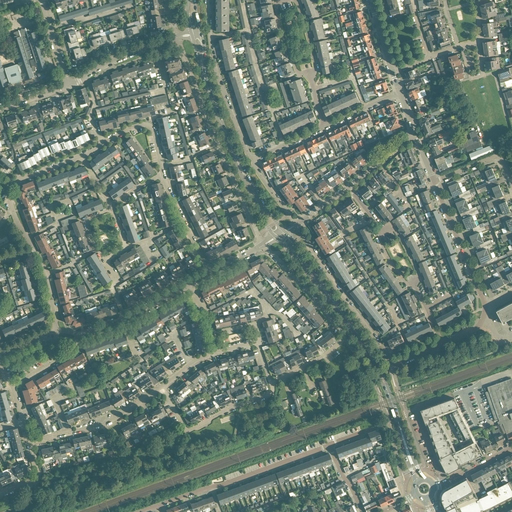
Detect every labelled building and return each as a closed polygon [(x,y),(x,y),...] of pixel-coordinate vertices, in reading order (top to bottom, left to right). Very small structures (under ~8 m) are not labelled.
[(54,0),(57,9),(60,8),(61,11),(64,10),(63,8),(60,0),(54,0)] [(66,0),(60,0),(63,8),(65,8),(65,7),(68,5),(66,0)] [(217,27),(217,31),(228,31),(227,0),(216,0),(217,1),(218,1),(218,4),(217,4),(217,9),(218,9),(218,12),(217,12),(217,16),(218,16),(219,19),(217,19),(217,24),(219,24),(219,27),(217,27)] [(401,7),(400,2),(398,3),(386,6),(387,8),(389,8),(390,10),(399,8),(401,7)] [(480,6),(481,12),(492,9),(491,6),(494,5),(493,2),(480,6)] [(147,11),(148,14),(154,13),(153,10),(158,9),(158,7),(159,7),(158,3),(148,5),(149,10),(147,11)] [(268,3),(261,5),(263,12),(273,10),(272,4),(268,5),(268,3)] [(314,3),(306,7),(307,10),(306,11),(306,13),(317,10),(314,3)] [(351,5),(345,7),(347,12),(350,11),(356,9),(361,8),(360,3),(351,5)] [(412,4),(406,6),(407,6),(409,14),(414,12),(412,7),(412,4)] [(401,15),(399,8),(390,10),(391,13),(388,14),(389,16),(393,15),(393,17),(394,18),(401,16),(401,15)] [(440,9),(418,14),(420,18),(427,15),(430,14),(432,19),(441,16),(443,15),(441,10),(440,11),(440,9)] [(492,9),(481,12),(483,18),(496,15),(496,12),(493,12),(492,9)] [(262,20),(265,19),(271,18),(271,16),(274,16),(273,10),(263,12),(261,13),(262,18),(262,20)] [(317,10),(306,13),(307,16),(309,15),(310,19),(319,16),(317,10)] [(362,11),(349,15),(350,20),(355,18),(363,16),(362,11)] [(154,13),(148,14),(148,18),(150,17),(151,23),(161,21),(160,18),(159,16),(154,16),(154,13)] [(345,24),(346,27),(365,21),(363,16),(355,18),(356,21),(345,24)] [(271,18),(265,19),(266,26),(276,24),(275,19),(272,19),(271,18)] [(320,19),(311,21),(312,25),(310,25),(311,28),(322,25),(320,19)] [(445,20),(434,24),(435,29),(444,26),(443,23),(446,22),(445,20)] [(152,28),(150,28),(150,32),(156,31),(156,28),(161,27),(161,25),(161,21),(151,23),(152,28)] [(134,22),(130,23),(134,35),(137,34),(138,36),(143,35),(142,30),(140,24),(135,26),(134,22)] [(483,27),(484,31),(493,29),(493,26),(496,26),(496,22),(483,24),(483,27)] [(128,28),(123,30),(126,40),(131,38),(131,36),(134,35),(130,23),(126,24),(128,28)] [(276,24),(266,26),(268,34),(275,32),(274,31),(278,30),(276,24)] [(322,25),(311,28),(312,30),(313,30),(314,34),(323,31),(322,25)] [(366,26),(358,28),(358,31),(355,32),(351,33),(352,36),(356,35),(363,33),(367,31),(366,26)] [(0,87),(8,85),(6,80),(8,80),(10,85),(22,81),(21,76),(23,75),(24,80),(32,77),(34,77),(33,72),(39,70),(40,70),(46,68),(41,53),(43,52),(36,31),(32,32),(31,28),(31,27),(30,27),(29,27),(26,28),(25,28),(25,29),(19,31),(18,30),(18,31),(14,32),(14,33),(13,33),(13,34),(14,36),(11,37),(10,37),(9,37),(9,38),(10,39),(11,39),(18,60),(19,65),(13,67),(12,65),(9,66),(10,68),(3,70),(0,60),(0,87)] [(67,35),(68,38),(80,34),(79,31),(75,32),(74,27),(63,30),(65,35),(67,35)] [(116,27),(113,28),(117,41),(120,40),(120,42),(126,40),(123,30),(118,31),(116,27)] [(110,34),(106,35),(109,45),(114,44),(114,42),(117,41),(113,28),(109,30),(110,34)] [(449,30),(437,34),(439,39),(448,35),(447,33),(449,32),(449,30)] [(323,31),(314,34),(315,37),(314,38),(314,41),(325,38),(323,31)] [(99,33),(96,34),(100,46),(103,45),(103,47),(109,45),(106,35),(101,37),(99,33)] [(80,34),(68,38),(69,41),(67,42),(69,47),(79,44),(78,41),(82,40),(81,38),(82,38),(80,34)] [(88,41),(90,46),(91,51),(97,49),(96,47),(100,46),(96,34),(90,36),(91,40),(88,41)] [(275,35),(271,37),(268,37),(271,45),(281,41),(279,35),(276,36),(275,35)] [(356,46),(357,49),(371,44),(370,39),(362,42),(362,44),(356,46)] [(452,39),(440,43),(442,48),(451,45),(450,42),(452,42),(452,39)] [(326,40),(315,42),(316,45),(317,45),(318,49),(327,47),(326,40)] [(281,41),(271,45),(274,51),(281,49),(280,47),(283,46),(281,41)] [(483,43),(484,50),(492,49),(497,48),(497,45),(496,41),(483,43)] [(79,44),(69,47),(70,53),(72,52),(73,55),(86,51),(85,48),(81,49),(79,44)] [(317,53),(318,55),(329,53),(327,47),(318,49),(319,53),(317,53)] [(492,49),(484,50),(485,57),(498,55),(498,54),(501,54),(500,48),(497,48),(492,49)] [(281,49),(274,51),(277,58),(287,54),(285,49),(281,50),(281,49)] [(360,56),(361,59),(375,54),(373,49),(365,52),(365,54),(360,56)] [(86,51),(73,55),(74,58),(72,59),(74,65),(84,61),(83,56),(87,55),(86,51)] [(330,59),(329,53),(318,55),(318,58),(320,58),(321,61),(330,59)] [(277,58),(274,59),(277,66),(279,65),(286,62),(285,61),(289,60),(287,54),(277,58)] [(448,57),(449,60),(455,80),(464,77),(463,72),(464,72),(463,67),(464,67),(463,63),(462,64),(460,59),(459,59),(457,54),(448,57)] [(499,64),(498,57),(490,58),(490,61),(486,62),(487,70),(500,68),(499,64)] [(353,64),(354,67),(368,63),(369,65),(377,63),(376,58),(359,63),(359,62),(353,64)] [(179,59),(164,62),(166,71),(168,71),(168,72),(166,73),(167,75),(169,75),(171,81),(168,82),(169,85),(172,84),(175,83),(177,82),(186,78),(183,69),(181,70),(180,68),(181,68),(179,59)] [(320,66),(321,68),(331,66),(330,59),(321,61),(322,65),(320,66)] [(148,62),(147,63),(150,72),(152,78),(156,76),(155,72),(152,63),(150,64),(149,63),(148,64),(148,62)] [(286,62),(279,65),(282,72),(292,68),(290,63),(287,64),(286,62)] [(144,66),(142,67),(145,76),(146,78),(150,76),(151,78),(152,78),(150,72),(147,63),(144,64),(145,65),(143,65),(144,66)] [(364,72),(379,67),(377,63),(369,65),(370,68),(365,69),(365,71),(364,72)] [(133,67),(131,68),(134,77),(135,80),(140,78),(138,73),(136,66),(135,64),(133,65),(134,66),(132,66),(133,67)] [(137,66),(136,66),(138,73),(140,78),(142,77),(145,76),(145,78),(146,78),(145,76),(142,67),(139,68),(139,66),(138,67),(137,66)] [(331,66),(321,68),(321,71),(323,70),(324,74),(333,72),(331,66)] [(126,67),(125,68),(128,77),(130,76),(131,78),(134,77),(135,80),(134,77),(131,68),(129,69),(128,68),(127,68),(126,67)] [(292,68),(282,72),(285,79),(293,76),(292,74),(294,74),(292,68)] [(228,76),(228,78),(240,74),(238,69),(229,72),(230,75),(228,76)] [(511,76),(509,69),(498,73),(500,79),(511,76)] [(415,70),(405,73),(403,74),(406,80),(420,74),(419,71),(416,73),(415,70)] [(110,75),(112,80),(113,84),(114,84),(115,85),(119,84),(118,80),(115,71),(113,72),(113,73),(112,73),(112,74),(110,75)] [(116,71),(115,71),(118,80),(119,84),(122,83),(121,81),(124,81),(123,79),(121,71),(118,72),(118,71),(117,72),(116,71)] [(373,77),(369,78),(365,80),(366,83),(382,77),(380,72),(372,75),(373,77)] [(414,81),(410,82),(405,84),(407,88),(408,88),(408,90),(413,88),(425,83),(423,77),(419,79),(419,81),(414,83),(414,81)] [(99,79),(96,80),(99,89),(100,91),(105,89),(102,80),(100,81),(99,79)] [(231,86),(231,88),(243,84),(241,79),(232,82),(233,85),(231,86)] [(291,80),(285,82),(286,84),(289,83),(296,104),(308,100),(307,96),(305,97),(303,91),(305,90),(303,86),(302,86),(301,84),(302,83),(301,79),(291,82),(291,80)] [(511,86),(511,79),(500,83),(503,90),(511,86)] [(387,86),(385,80),(375,83),(376,86),(372,87),(373,91),(374,90),(387,86)] [(181,90),(189,87),(187,81),(179,84),(181,90)] [(374,90),(373,91),(367,93),(363,95),(366,102),(370,100),(368,95),(375,94),(378,93),(379,96),(383,95),(382,94),(389,92),(387,86),(374,90)] [(177,97),(178,100),(184,98),(183,96),(191,92),(189,87),(181,90),(177,91),(179,97),(177,97)] [(82,105),(90,102),(85,88),(77,90),(82,105)] [(247,88),(244,89),(235,92),(236,95),(234,95),(235,100),(237,99),(238,102),(247,99),(246,94),(249,93),(247,88)] [(418,88),(413,90),(408,92),(412,100),(419,98),(422,97),(427,95),(424,89),(420,91),(418,88)] [(511,90),(508,92),(503,94),(505,100),(511,97),(511,90)] [(355,92),(350,95),(354,103),(357,102),(358,104),(361,103),(359,100),(355,92)] [(67,99),(64,100),(67,108),(72,107),(73,108),(76,107),(72,95),(66,96),(67,99)] [(350,95),(346,97),(351,108),(353,107),(352,104),(354,103),(350,95)] [(346,97),(341,99),(345,107),(348,106),(349,109),(351,108),(346,97)] [(412,102),(414,107),(421,105),(420,102),(424,100),(424,102),(428,101),(427,98),(424,99),(424,97),(412,102)] [(185,107),(188,106),(195,103),(193,98),(185,101),(184,98),(178,100),(179,103),(182,102),(184,108),(185,107)] [(151,104),(147,104),(147,107),(149,115),(151,115),(151,116),(155,115),(155,111),(157,110),(156,104),(154,105),(153,99),(150,100),(151,104)] [(237,107),(249,104),(247,99),(238,102),(239,104),(237,105),(237,107)] [(341,99),(337,101),(342,112),(344,111),(343,109),(345,107),(341,99)] [(57,104),(58,109),(59,111),(62,110),(63,111),(64,112),(65,113),(67,113),(68,112),(67,108),(64,100),(59,101),(59,103),(57,104)] [(337,101),(332,103),(336,112),(338,111),(340,113),(342,112),(337,101)] [(387,107),(381,109),(382,112),(395,108),(393,101),(386,104),(387,107)] [(52,102),(46,104),(49,114),(55,112),(56,116),(59,115),(56,107),(54,108),(52,102)] [(185,107),(184,107),(186,113),(189,112),(190,112),(193,111),(198,109),(195,103),(188,106),(185,107)] [(332,103),(327,105),(332,116),(334,115),(333,113),(336,112),(332,103)] [(40,106),(42,111),(42,112),(39,112),(42,120),(45,119),(44,116),(49,114),(46,104),(40,106)] [(421,105),(414,107),(416,112),(427,108),(425,104),(421,106),(421,105)] [(140,105),(134,107),(137,118),(139,118),(139,119),(143,118),(141,109),(140,105)] [(327,105),(322,108),(326,116),(329,115),(330,117),(332,116),(327,105)] [(435,109),(429,111),(431,116),(441,112),(447,110),(446,105),(435,109)] [(130,108),(128,108),(129,112),(131,121),(135,120),(135,119),(137,118),(134,107),(130,108)] [(34,108),(20,112),(23,120),(21,120),(22,124),(24,124),(37,119),(34,108)] [(395,108),(382,112),(383,116),(386,115),(389,114),(390,116),(388,117),(388,120),(396,117),(395,114),(398,114),(395,108)] [(250,109),(241,111),(242,114),(240,115),(241,118),(244,117),(244,116),(252,114),(250,109)] [(312,111),(308,113),(313,123),(315,123),(314,120),(316,119),(312,111)] [(131,121),(129,112),(122,113),(124,121),(127,120),(127,122),(131,121)] [(308,113),(303,115),(307,123),(309,122),(311,124),(313,123),(308,113)] [(367,113),(363,115),(368,126),(369,126),(373,124),(367,113)] [(6,120),(3,121),(6,129),(12,127),(12,125),(18,123),(15,114),(10,116),(5,118),(6,120)] [(177,114),(174,115),(175,119),(170,120),(171,122),(177,121),(179,120),(177,114)] [(111,119),(113,128),(117,127),(117,126),(119,125),(119,124),(118,124),(117,117),(116,115),(114,115),(114,118),(111,119)] [(189,118),(191,124),(202,120),(201,118),(199,119),(197,116),(198,116),(198,115),(189,118)] [(303,115),(298,117),(303,128),(305,127),(304,125),(307,123),(303,115)] [(363,115),(358,117),(363,129),(366,128),(366,127),(368,126),(363,115)] [(242,123),(243,125),(254,121),(252,116),(243,119),(244,122),(242,123)] [(157,119),(157,120),(157,121),(158,121),(159,125),(167,123),(166,117),(157,119)] [(298,117),(294,119),(298,128),(300,126),(301,129),(303,128),(298,117)] [(358,117),(353,119),(357,127),(358,130),(361,129),(363,135),(366,134),(365,133),(358,117)] [(430,124),(439,120),(443,119),(442,117),(438,118),(438,117),(432,120),(431,118),(429,117),(427,118),(427,120),(420,123),(421,126),(422,126),(422,127),(430,124)] [(383,122),(379,124),(381,127),(385,126),(387,131),(388,135),(388,136),(393,133),(391,130),(400,126),(397,118),(392,120),(387,122),(388,122),(384,124),(383,122)] [(111,119),(105,120),(107,128),(109,128),(109,129),(113,128),(111,119)] [(294,119),(289,121),(294,132),(296,131),(295,129),(298,128),(294,119)] [(353,119),(348,121),(353,133),(355,135),(357,134),(356,131),(358,130),(357,127),(353,119)] [(105,120),(99,122),(101,131),(105,130),(104,129),(107,128),(105,120)] [(185,132),(186,137),(188,136),(191,135),(193,134),(195,133),(202,130),(201,127),(202,127),(202,126),(200,123),(202,122),(202,120),(191,124),(194,129),(191,130),(189,131),(190,133),(188,135),(187,132),(185,132)] [(254,121),(243,125),(243,127),(246,126),(247,129),(256,125),(254,121)] [(289,121),(284,123),(288,132),(291,131),(292,133),(294,132),(289,121)] [(42,122),(36,124),(38,132),(38,133),(39,132),(44,131),(42,122)] [(160,128),(159,128),(159,131),(169,129),(167,123),(159,125),(160,128)] [(284,123),(280,125),(283,133),(283,134),(284,136),(287,135),(286,133),(288,132),(284,123)] [(430,124),(422,127),(424,132),(426,136),(447,127),(445,123),(440,125),(439,124),(432,127),(430,124)] [(245,132),(246,134),(257,130),(256,125),(247,129),(248,131),(245,132)] [(349,137),(352,135),(347,125),(342,127),(347,137),(348,140),(350,139),(349,137)] [(342,127),(337,129),(344,144),(345,147),(348,146),(344,138),(347,137),(342,127)] [(337,129),(333,131),(336,139),(338,143),(341,142),(342,145),(344,144),(337,129)] [(195,133),(193,134),(194,137),(193,137),(195,143),(199,141),(208,137),(208,135),(206,136),(204,133),(204,132),(203,133),(202,130),(195,133)] [(257,130),(246,134),(247,137),(249,136),(250,138),(259,135),(257,130)] [(459,149),(480,142),(476,130),(469,133),(471,138),(467,140),(457,144),(457,146),(447,150),(449,153),(459,149)] [(333,131),(328,134),(334,148),(337,147),(334,140),(336,139),(333,131)] [(84,142),(81,135),(80,132),(74,135),(75,138),(79,145),(79,144),(84,142)] [(87,133),(81,135),(84,142),(90,139),(87,133)] [(162,141),(161,141),(162,143),(171,141),(170,135),(162,137),(162,141)] [(249,142),(250,144),(261,140),(259,135),(250,138),(251,141),(249,142)] [(325,135),(320,137),(325,148),(328,147),(328,149),(331,148),(325,135)] [(124,142),(127,146),(128,147),(134,143),(131,138),(130,137),(127,139),(128,140),(124,142)] [(199,141),(195,143),(196,143),(197,145),(200,144),(201,147),(199,148),(200,151),(209,147),(208,144),(209,143),(207,140),(209,139),(208,137),(199,141)] [(325,148),(320,137),(315,139),(321,152),(324,151),(323,149),(325,148)] [(73,148),(70,140),(69,138),(63,140),(64,142),(64,143),(67,148),(67,149),(73,147),(73,148)] [(75,138),(70,140),(73,148),(79,145),(75,138)] [(428,141),(431,148),(439,145),(442,144),(444,143),(444,142),(448,141),(447,139),(444,141),(443,138),(436,141),(435,138),(432,139),(428,141)] [(56,139),(52,141),(56,151),(61,149),(58,144),(56,139)] [(315,139),(311,141),(314,149),(316,152),(318,151),(319,153),(321,152),(315,139)] [(261,140),(250,144),(251,146),(253,145),(254,148),(263,145),(261,140)] [(47,143),(49,146),(52,153),(56,151),(52,141),(47,143)] [(311,141),(306,144),(311,155),(316,152),(314,149),(311,141)] [(356,143),(354,144),(354,141),(349,143),(350,145),(353,150),(358,148),(356,143)] [(64,142),(58,144),(61,149),(61,150),(67,148),(64,143),(64,142)] [(472,145),(466,147),(467,152),(482,146),(481,142),(472,145)] [(134,143),(128,147),(132,152),(139,147),(137,145),(136,145),(134,143)] [(46,144),(41,146),(42,149),(45,156),(50,154),(48,150),(47,147),(46,144)] [(441,149),(441,147),(443,146),(442,144),(439,145),(431,148),(434,156),(441,153),(440,150),(441,149)] [(303,145),(298,147),(302,155),(304,154),(308,162),(310,161),(309,159),(310,159),(303,145)] [(492,145),(483,148),(469,154),(472,161),(495,152),(492,145)] [(109,148),(108,148),(113,156),(114,156),(119,153),(116,148),(114,146),(111,148),(110,147),(109,148)] [(139,147),(132,152),(135,157),(132,159),(141,152),(139,150),(141,149),(139,147)] [(298,147),(294,149),(301,164),(300,163),(303,162),(300,156),(302,155),(298,147)] [(105,152),(103,153),(108,160),(110,159),(113,156),(108,148),(106,150),(106,151),(105,152)] [(400,154),(402,158),(402,159),(403,158),(404,159),(407,158),(414,155),(411,148),(400,154)] [(294,149),(289,151),(293,159),(295,158),(298,165),(301,164),(294,149)] [(289,151),(284,153),(292,170),(294,169),(292,164),(294,163),(293,159),(289,151)] [(141,152),(132,159),(136,164),(146,156),(144,154),(143,155),(141,152)] [(202,156),(204,161),(205,163),(215,159),(212,152),(202,156)] [(361,153),(356,157),(363,165),(367,161),(366,160),(368,158),(364,152),(361,154),(361,153)] [(33,155),(33,156),(36,162),(41,159),(41,158),(38,153),(33,155)] [(99,154),(98,155),(103,163),(105,162),(108,160),(103,153),(100,155),(100,154),(99,154)] [(26,155),(21,157),(22,160),(24,165),(25,169),(31,166),(31,165),(28,158),(26,155)] [(95,158),(93,160),(98,168),(99,169),(102,168),(104,167),(105,166),(103,163),(98,155),(95,157),(96,158),(95,158)] [(282,155),(277,157),(282,168),(284,167),(285,168),(287,167),(282,155)] [(407,158),(404,159),(403,160),(406,167),(412,164),(417,162),(414,155),(407,158)] [(33,156),(28,158),(31,165),(36,163),(36,162),(33,156)] [(146,156),(136,164),(139,169),(148,162),(147,159),(148,159),(146,156)] [(435,159),(438,165),(452,159),(453,158),(453,157),(451,157),(451,156),(445,158),(443,156),(435,159)] [(452,159),(438,165),(440,171),(448,167),(452,166),(451,163),(453,162),(460,159),(459,156),(453,158),(452,159)] [(17,164),(18,166),(20,171),(25,169),(24,165),(22,160),(21,157),(18,158),(19,160),(18,160),(20,163),(17,164)] [(277,157),(272,159),(280,176),(282,174),(280,169),(282,168),(277,157)] [(356,157),(351,161),(355,166),(358,169),(363,165),(356,157)] [(272,159),(267,161),(271,169),(273,168),(277,177),(280,176),(272,159)] [(7,160),(1,167),(2,168),(3,167),(7,170),(9,168),(11,170),(16,164),(14,162),(12,164),(7,160)] [(91,162),(89,164),(94,171),(98,168),(93,160),(91,161),(91,162)] [(349,163),(344,167),(351,175),(355,171),(353,168),(355,166),(351,161),(351,160),(348,162),(349,163)] [(267,161),(262,163),(269,177),(271,176),(270,175),(273,173),(271,169),(267,161)] [(148,162),(139,169),(141,167),(144,172),(142,174),(152,167),(150,165),(149,166),(147,163),(148,162)] [(207,166),(209,170),(208,171),(211,176),(222,171),(219,164),(216,165),(214,163),(207,166)] [(351,175),(344,167),(339,170),(337,166),(334,168),(335,169),(337,172),(341,177),(343,175),(346,178),(351,175)] [(82,167),(78,168),(81,177),(87,174),(84,167),(82,168),(82,167)] [(152,167),(142,174),(145,179),(154,173),(152,170),(154,169),(152,167)] [(485,167),(474,172),(474,173),(475,176),(482,173),(484,178),(494,174),(492,168),(486,170),(485,167)] [(75,170),(73,171),(76,179),(81,177),(78,168),(74,169),(75,170)] [(399,168),(391,172),(395,177),(401,174),(402,174),(399,168)] [(337,172),(335,169),(330,172),(332,175),(338,184),(343,180),(341,177),(337,172)] [(420,170),(415,172),(410,174),(412,178),(415,177),(416,179),(422,176),(420,170)] [(76,179),(73,171),(70,172),(70,171),(66,172),(70,181),(71,184),(77,182),(76,179)] [(284,172),(286,177),(287,180),(293,177),(291,173),(288,175),(286,171),(284,172)] [(322,177),(323,178),(324,179),(325,180),(328,185),(331,184),(333,187),(338,184),(332,175),(330,172),(330,171),(322,177)] [(379,177),(377,179),(380,183),(381,185),(387,180),(389,178),(383,171),(378,175),(379,177)] [(63,172),(60,174),(63,182),(69,180),(69,181),(70,181),(66,172),(64,173),(63,172)] [(178,172),(169,174),(170,176),(171,176),(172,179),(177,178),(178,181),(184,180),(183,176),(179,177),(178,172)] [(57,176),(54,177),(57,185),(63,182),(60,174),(56,175),(57,176)] [(496,179),(494,174),(484,178),(487,183),(475,187),(477,191),(481,189),(491,185),(490,182),(496,179)] [(221,175),(216,177),(210,180),(212,183),(215,181),(216,185),(218,188),(220,187),(228,184),(225,177),(222,178),(221,175)] [(422,176),(416,179),(418,183),(420,188),(426,185),(422,176)] [(449,186),(451,192),(461,188),(459,183),(465,180),(464,176),(453,181),(454,184),(449,186)] [(52,177),(48,178),(51,187),(57,185),(54,177),(52,178),(52,177)] [(45,180),(43,181),(46,189),(51,187),(48,178),(45,179),(45,180)] [(129,178),(124,181),(129,189),(132,187),(132,186),(134,184),(129,178)] [(324,179),(323,178),(318,182),(320,184),(325,192),(331,189),(328,185),(325,180),(324,179)] [(368,186),(371,190),(375,194),(376,192),(374,190),(378,187),(379,188),(381,187),(374,178),(369,182),(371,184),(368,186)] [(176,188),(176,191),(185,189),(189,188),(188,185),(185,186),(184,180),(178,181),(178,184),(176,184),(177,188),(176,188)] [(20,193),(18,194),(20,199),(21,204),(24,203),(32,201),(29,194),(36,191),(33,181),(22,185),(23,187),(20,193)] [(40,181),(36,183),(40,191),(46,189),(43,181),(40,182),(40,181)] [(124,181),(119,185),(123,192),(125,190),(126,191),(129,189),(124,181)] [(318,182),(313,185),(315,187),(320,196),(325,192),(320,184),(318,182)] [(159,183),(149,185),(150,192),(162,189),(161,185),(160,185),(159,183)] [(280,190),(284,195),(292,189),(289,184),(280,190)] [(119,185),(113,189),(119,196),(122,194),(121,193),(123,192),(119,185)] [(407,185),(402,187),(406,197),(412,194),(411,191),(410,191),(407,185)] [(491,185),(481,189),(477,191),(478,194),(489,189),(491,194),(501,190),(499,185),(492,188),(491,185)] [(365,198),(369,195),(372,193),(367,187),(363,190),(362,189),(360,191),(365,198)] [(461,188),(451,192),(453,197),(459,195),(460,198),(471,193),(471,192),(475,191),(474,188),(463,193),(461,188)] [(113,189),(108,192),(113,199),(115,198),(116,199),(119,196),(113,189)] [(162,189),(150,192),(152,198),(163,195),(162,192),(163,192),(162,189)] [(185,189),(176,191),(177,193),(178,193),(179,196),(181,196),(182,200),(181,201),(189,197),(188,197),(187,195),(185,189)] [(230,189),(218,194),(220,197),(222,203),(226,202),(228,201),(227,198),(229,197),(229,198),(230,197),(233,196),(230,189)] [(292,189),(284,195),(288,200),(296,194),(292,189)] [(428,190),(418,194),(420,200),(429,197),(428,193),(429,192),(428,190)] [(487,202),(488,206),(498,201),(496,199),(503,196),(501,190),(491,194),(493,199),(487,202)] [(465,199),(472,196),(471,193),(460,198),(461,201),(455,203),(458,208),(468,204),(465,199)] [(296,194),(288,200),(291,205),(295,202),(299,198),(296,194)] [(163,195),(152,198),(153,204),(154,204),(166,201),(165,197),(163,197),(163,195)] [(189,197),(181,201),(182,204),(183,203),(185,206),(195,201),(192,196),(189,197)] [(299,198),(295,202),(298,207),(307,201),(303,196),(299,198)] [(429,197),(420,200),(423,206),(433,202),(432,200),(431,200),(429,197)] [(349,200),(345,203),(352,213),(358,208),(351,198),(349,200)] [(100,199),(94,202),(97,209),(99,208),(99,210),(103,208),(100,199)] [(32,201),(24,203),(26,209),(31,207),(34,207),(32,201)] [(166,201),(154,204),(155,210),(166,207),(165,204),(167,204),(166,201)] [(194,208),(197,206),(195,201),(185,206),(186,209),(185,210),(186,212),(194,208)] [(226,202),(219,205),(220,207),(220,208),(223,206),(224,209),(227,208),(229,211),(237,208),(234,201),(229,204),(228,201),(226,202)] [(307,201),(298,207),(302,212),(310,206),(307,201)] [(499,204),(498,201),(488,206),(489,209),(493,207),(495,212),(496,212),(498,211),(508,207),(506,201),(499,204)] [(94,202),(88,204),(91,213),(95,211),(95,210),(97,209),(94,202)] [(373,209),(376,212),(384,206),(382,202),(373,209)] [(433,202),(423,206),(425,212),(434,209),(433,205),(434,204),(433,202)] [(340,205),(337,207),(345,217),(352,213),(345,203),(341,206),(340,205)] [(88,204),(82,207),(85,214),(87,213),(88,214),(91,213),(88,204)] [(468,204),(458,208),(460,214),(465,212),(467,214),(478,210),(476,206),(470,209),(468,204)] [(118,211),(119,214),(128,211),(126,205),(118,208),(119,211),(118,211)] [(197,213),(200,212),(197,206),(194,208),(186,212),(187,214),(188,214),(190,217),(197,213)] [(384,206),(376,212),(379,216),(387,210),(384,206)] [(23,210),(25,216),(33,213),(31,207),(26,209),(23,210)] [(82,207),(76,209),(80,218),(83,216),(83,215),(85,214),(82,207)] [(166,207),(155,210),(157,216),(160,215),(169,213),(168,209),(167,209),(166,207)] [(510,212),(508,207),(498,211),(496,212),(498,217),(489,220),(491,224),(495,222),(505,218),(503,215),(510,212)] [(334,218),(333,219),(334,220),(336,218),(340,215),(335,208),(329,212),(334,218)] [(387,210),(379,216),(382,220),(390,214),(387,210)] [(430,213),(432,216),(427,218),(428,221),(433,219),(441,215),(440,213),(438,214),(437,210),(430,213)] [(462,219),(465,225),(474,221),(472,216),(479,213),(478,210),(467,214),(468,217),(462,219)] [(128,211),(119,214),(120,216),(121,216),(122,219),(130,217),(128,211)] [(192,223),(203,217),(200,212),(197,213),(190,217),(192,220),(190,220),(192,223)] [(33,213),(25,216),(27,222),(37,218),(35,218),(33,213)] [(169,213),(160,215),(161,221),(161,222),(170,219),(169,217),(170,216),(169,213)] [(233,228),(231,229),(237,227),(237,226),(239,226),(237,223),(244,220),(241,213),(236,215),(232,217),(234,222),(231,223),(233,228)] [(390,214),(382,220),(385,224),(393,218),(390,214)] [(395,222),(398,225),(406,219),(403,215),(400,217),(400,216),(392,221),(394,223),(395,222)] [(441,215),(433,219),(435,225),(442,222),(440,218),(442,218),(441,215)] [(322,221),(313,226),(317,232),(325,226),(330,223),(332,221),(329,216),(326,218),(328,220),(323,223),(322,221)] [(130,217),(122,219),(123,223),(122,223),(123,226),(132,223),(130,217)] [(202,224),(206,222),(203,217),(192,223),(193,225),(194,224),(196,228),(203,224),(202,224)] [(37,218),(27,222),(29,227),(37,224),(39,223),(37,218)] [(336,218),(334,220),(341,230),(344,229),(336,218)] [(505,218),(495,222),(496,225),(503,223),(505,228),(511,224),(511,218),(506,221),(505,218)] [(170,219),(161,222),(162,228),(170,226),(169,223),(171,223),(170,219)] [(406,219),(398,225),(400,229),(398,229),(400,232),(407,227),(410,225),(406,219)] [(74,223),(72,224),(74,229),(83,226),(81,222),(80,223),(79,220),(77,221),(74,223)] [(484,224),(483,223),(477,226),(474,221),(465,225),(467,230),(472,228),(474,231),(485,226),(489,224),(488,222),(484,224)] [(208,228),(206,222),(202,224),(203,224),(196,228),(197,230),(196,231),(197,233),(205,229),(208,228)] [(442,222),(435,225),(438,231),(446,227),(445,225),(443,226),(442,222)] [(132,223),(123,226),(124,228),(125,228),(126,231),(134,229),(132,223)] [(37,224),(29,227),(31,233),(39,230),(42,228),(41,226),(38,227),(37,224)] [(501,235),(502,239),(511,234),(511,231),(511,224),(505,228),(507,232),(501,235)] [(83,226),(74,229),(76,235),(84,232),(83,230),(84,229),(83,226)] [(317,232),(320,236),(325,233),(327,232),(328,231),(325,226),(317,232)] [(469,236),(472,242),(481,237),(479,233),(486,230),(485,226),(474,231),(475,234),(469,236)] [(237,227),(231,229),(232,233),(233,234),(234,233),(235,236),(239,234),(241,238),(249,234),(246,228),(239,230),(237,227)] [(366,227),(360,230),(363,236),(371,232),(370,230),(368,231),(366,227)] [(407,227),(400,232),(401,234),(403,233),(405,236),(411,232),(407,227)] [(446,227),(438,231),(440,237),(447,234),(445,230),(447,230),(446,227)] [(175,228),(168,232),(171,238),(179,233),(178,230),(177,231),(175,228)] [(134,229),(126,231),(128,235),(127,235),(127,238),(137,235),(134,229)] [(205,229),(197,233),(198,236),(199,235),(201,238),(208,235),(205,229)] [(75,242),(87,238),(86,234),(85,235),(84,232),(76,235),(78,241),(75,242)] [(330,237),(329,235),(329,234),(327,232),(325,233),(320,236),(316,239),(319,244),(328,238),(330,237)] [(371,232),(363,236),(366,242),(372,239),(370,235),(372,235),(371,232)] [(42,233),(34,237),(37,243),(48,238),(46,235),(44,236),(42,233)] [(179,233),(171,238),(174,243),(182,238),(180,235),(181,235),(179,233)] [(447,234),(440,237),(443,243),(451,239),(450,237),(448,238),(447,234)] [(511,234),(502,239),(500,239),(501,242),(503,241),(503,242),(510,239),(511,243),(511,234)] [(137,235),(127,238),(128,240),(129,240),(131,243),(139,241),(137,235)] [(406,243),(407,245),(415,241),(412,235),(406,238),(408,242),(406,243)] [(331,243),(322,249),(325,254),(328,252),(330,255),(335,251),(334,249),(333,246),(338,243),(343,239),(341,237),(336,240),(331,243)] [(491,240),(490,240),(484,242),(481,237),(472,242),(474,247),(479,245),(481,248),(492,243),(491,240)] [(48,238),(37,243),(40,248),(51,242),(48,244),(46,241),(49,240),(48,238)] [(87,238),(75,242),(76,243),(75,243),(77,248),(78,248),(81,247),(88,244),(87,242),(89,241),(87,238)] [(174,243),(173,243),(177,249),(184,244),(182,241),(183,241),(182,238),(174,243)] [(328,238),(319,244),(322,249),(331,243),(336,240),(334,238),(329,241),(328,238)] [(372,239),(366,242),(369,247),(377,244),(375,241),(374,242),(372,239)] [(451,239),(443,243),(445,249),(452,246),(450,242),(452,242),(451,239)] [(234,240),(228,243),(232,250),(234,249),(235,250),(238,248),(234,240)] [(415,241),(407,245),(409,247),(410,246),(412,250),(418,247),(415,241)] [(51,242),(40,248),(43,253),(46,252),(50,250),(53,249),(53,248),(54,248),(51,242)] [(224,242),(221,243),(227,254),(231,252),(230,251),(232,250),(228,243),(225,245),(224,242)] [(215,245),(217,248),(217,249),(221,256),(223,255),(224,256),(227,254),(221,243),(216,246),(215,245)] [(493,246),(492,243),(481,248),(482,250),(476,253),(479,258),(490,253),(488,248),(493,246)] [(88,244),(81,247),(83,253),(92,249),(90,246),(89,246),(88,244)] [(377,244),(369,247),(372,253),(378,250),(376,247),(378,246),(377,244)] [(214,250),(211,251),(215,258),(217,257),(218,258),(221,256),(217,249),(217,248),(215,245),(212,246),(214,250)] [(452,246),(445,249),(448,255),(456,252),(455,249),(453,250),(452,246)] [(418,247),(412,250),(414,253),(412,254),(413,257),(421,253),(418,247)] [(131,251),(129,252),(134,259),(139,256),(138,254),(136,251),(135,249),(134,248),(131,250),(131,251)] [(50,250),(46,252),(48,257),(58,252),(56,249),(53,250),(53,249),(50,250)] [(206,249),(203,250),(209,260),(211,259),(212,260),(215,258),(211,251),(211,250),(207,252),(206,249)] [(378,250),(372,253),(375,259),(382,255),(381,253),(380,254),(378,250)] [(48,257),(47,257),(50,263),(58,259),(57,256),(59,255),(58,252),(48,257)] [(127,252),(123,254),(128,262),(134,259),(129,252),(127,253),(127,252)] [(335,252),(327,258),(329,261),(328,262),(329,264),(339,258),(335,252)] [(95,253),(87,258),(90,263),(97,258),(95,256),(96,255),(95,253)] [(421,253),(413,257),(414,259),(416,258),(418,262),(424,258),(421,253)] [(490,253),(479,258),(481,264),(486,261),(488,264),(499,260),(504,258),(503,255),(498,257),(497,256),(493,258),(490,253)] [(121,257),(118,258),(123,266),(128,262),(123,254),(120,256),(121,257)] [(445,258),(447,264),(456,261),(454,257),(456,257),(455,254),(445,258)] [(382,255),(375,259),(378,265),(384,262),(382,259),(383,258),(382,255)] [(97,258),(90,263),(94,269),(102,263),(100,261),(99,262),(97,258)] [(114,263),(118,270),(119,272),(125,269),(123,266),(118,258),(115,260),(116,261),(114,263)] [(184,258),(181,259),(187,269),(190,268),(191,271),(192,270),(187,261),(186,261),(184,258)] [(191,258),(187,261),(192,270),(195,269),(194,268),(196,267),(191,258)] [(342,264),(344,262),(343,261),(341,262),(339,258),(329,264),(331,266),(332,266),(334,269),(342,264)] [(58,259),(50,263),(53,268),(61,265),(58,259)] [(181,265),(180,265),(185,274),(186,273),(184,271),(187,269),(181,259),(178,261),(181,265)] [(28,260),(17,263),(19,268),(27,266),(26,263),(29,262),(28,260)] [(250,263),(249,263),(254,272),(259,269),(264,275),(262,276),(263,277),(270,270),(273,268),(273,267),(270,269),(263,261),(260,264),(259,263),(257,260),(250,263)] [(419,268),(420,270),(428,267),(426,261),(419,263),(421,267),(419,268)] [(456,261),(447,264),(450,270),(460,266),(459,264),(457,264),(456,261)] [(102,263),(94,269),(97,274),(96,274),(104,269),(102,266),(103,265),(102,263)] [(249,264),(245,266),(249,274),(254,272),(249,263),(248,263),(249,264)] [(336,275),(346,269),(342,264),(334,269),(336,272),(335,273),(336,275)] [(385,264),(381,267),(379,268),(383,273),(390,268),(389,266),(387,267),(385,264)] [(180,265),(176,267),(180,276),(182,275),(185,274),(180,265)] [(502,265),(499,267),(504,278),(507,276),(510,281),(511,280),(511,273),(510,269),(505,272),(502,265)] [(460,266),(450,270),(452,276),(461,273),(459,269),(461,269),(460,266)] [(169,267),(166,268),(171,278),(174,277),(175,279),(177,279),(172,270),(171,270),(169,267)] [(176,267),(172,270),(177,279),(179,277),(178,277),(180,276),(176,267)] [(428,267),(420,270),(421,273),(423,272),(424,275),(430,273),(428,267)] [(499,275),(494,278),(499,287),(504,284),(501,279),(504,278),(499,267),(495,269),(499,275)] [(171,278),(166,268),(163,270),(165,273),(164,274),(169,283),(170,282),(169,280),(171,278)] [(270,270),(263,277),(264,278),(267,276),(269,278),(277,272),(276,270),(275,271),(273,268),(270,270)] [(390,268),(383,273),(387,279),(393,275),(390,272),(392,271),(390,268)] [(104,269),(96,274),(100,280),(107,275),(105,272),(106,271),(104,269)] [(346,269),(336,275),(338,277),(339,277),(341,280),(349,275),(346,269)] [(244,270),(239,273),(243,281),(246,280),(247,283),(250,281),(249,278),(248,278),(244,270)] [(31,271),(21,274),(22,279),(21,280),(29,278),(30,277),(29,274),(32,273),(31,271)] [(70,276),(70,273),(65,275),(64,271),(56,273),(57,279),(63,278),(67,277),(70,276)] [(277,272),(269,278),(273,282),(283,274),(283,273),(280,276),(277,273),(278,272),(277,272)] [(239,273),(234,276),(239,287),(241,285),(240,283),(243,281),(239,273)] [(430,273),(424,275),(425,279),(424,280),(425,282),(433,279),(430,273)] [(461,273),(452,276),(455,283),(465,278),(464,276),(462,276),(461,273)] [(164,274),(160,276),(164,284),(166,283),(166,284),(169,283),(164,274)] [(283,274),(273,282),(277,287),(279,285),(286,278),(283,275),(284,274),(283,274)] [(486,274),(482,275),(488,286),(491,285),(494,290),(499,287),(494,278),(489,280),(486,274)] [(107,275),(100,280),(104,285),(112,280),(110,277),(109,278),(107,275)] [(153,275),(150,277),(155,287),(158,285),(160,288),(161,287),(156,278),(155,279),(153,275)] [(343,286),(353,280),(349,275),(341,280),(343,283),(342,284),(343,286)] [(393,275),(387,279),(391,284),(398,279),(396,277),(395,278),(393,275)] [(160,276),(156,278),(161,287),(163,286),(163,285),(164,284),(160,276)] [(234,276),(228,279),(233,289),(238,286),(239,287),(234,276)] [(68,283),(67,277),(63,278),(57,279),(54,280),(56,286),(64,284),(65,284),(68,283)] [(149,282),(148,283),(153,292),(154,291),(153,288),(155,287),(150,277),(147,279),(149,282)] [(280,286),(277,288),(280,291),(290,282),(289,281),(286,278),(279,285),(280,286)] [(465,278),(455,283),(457,289),(466,285),(464,281),(466,281),(465,278)] [(228,279),(223,282),(227,290),(229,288),(230,290),(233,289),(228,279)] [(398,279),(391,284),(395,289),(400,285),(398,282),(399,281),(398,279)] [(433,279),(425,282),(426,285),(427,284),(429,288),(435,285),(433,279)] [(353,280),(343,286),(344,288),(346,288),(348,291),(356,286),(353,280)] [(34,284),(33,282),(23,285),(24,291),(32,288),(31,285),(34,284)] [(216,282),(211,285),(216,295),(222,292),(220,290),(221,290),(218,285),(216,282)] [(223,282),(218,285),(221,290),(220,290),(222,292),(227,290),(223,282)] [(290,282),(280,291),(284,295),(293,287),(290,283),(291,283),(290,282)] [(148,283),(144,285),(149,293),(150,292),(151,293),(153,292),(148,283)] [(64,284),(56,286),(58,292),(66,289),(65,284),(64,284)] [(137,284),(134,286),(140,296),(142,294),(144,297),(145,296),(140,287),(139,288),(137,284)] [(144,285),(140,287),(145,296),(147,295),(147,294),(149,293),(144,285)] [(206,288),(207,290),(210,296),(215,293),(216,295),(211,285),(206,288)] [(400,285),(395,289),(399,295),(405,290),(404,287),(402,288),(400,285)] [(435,285),(429,288),(430,291),(429,292),(430,294),(438,291),(435,285)] [(133,291),(132,291),(137,300),(139,300),(137,297),(140,296),(134,286),(131,287),(133,291)] [(293,287),(284,295),(288,299),(298,290),(296,289),(293,287)] [(352,297),(353,299),(362,292),(358,287),(351,292),(353,296),(352,297)] [(264,290),(261,292),(263,295),(264,297),(269,293),(267,291),(268,291),(266,288),(264,290)] [(207,290),(201,293),(205,300),(211,298),(210,296),(207,290)] [(298,290),(288,299),(291,303),(300,295),(298,291),(298,290)] [(132,291),(128,294),(133,302),(135,301),(135,302),(137,300),(132,291)] [(359,303),(366,297),(362,292),(353,299),(355,301),(356,300),(359,303)] [(410,292),(402,296),(412,317),(418,314),(418,315),(422,313),(421,310),(419,311),(414,300),(416,299),(415,296),(412,298),(410,292)] [(468,296),(462,299),(465,305),(468,303),(469,304),(472,303),(471,302),(474,298),(471,292),(467,294),(468,296)] [(38,293),(27,296),(29,301),(37,299),(36,295),(38,295),(38,293)] [(123,296),(121,293),(118,294),(124,304),(127,303),(128,305),(129,305),(124,296),(123,296)] [(269,293),(264,297),(266,299),(268,301),(273,297),(271,295),(269,293)] [(128,294),(124,296),(129,305),(132,303),(131,303),(133,302),(128,294)] [(67,295),(59,297),(60,303),(69,301),(67,295)] [(302,296),(295,302),(299,307),(306,300),(305,299),(304,299),(302,296)] [(366,297),(359,303),(361,306),(360,307),(361,309),(370,302),(366,297)] [(462,299),(456,302),(460,309),(462,308),(462,307),(465,305),(462,299)] [(306,300),(299,307),(302,311),(309,305),(306,301),(307,301),(306,300)] [(179,302),(174,305),(178,313),(184,310),(185,312),(181,305),(179,302)] [(186,302),(181,305),(185,312),(190,309),(186,302)] [(370,302),(361,309),(363,311),(364,310),(367,313),(374,307),(370,302)] [(459,307),(453,310),(457,318),(460,317),(459,315),(462,313),(460,309),(456,302),(459,307)] [(497,311),(496,311),(503,324),(506,322),(506,321),(511,317),(511,302),(510,304),(496,311),(497,311)] [(63,306),(65,311),(65,312),(72,309),(70,303),(63,306)] [(115,304),(109,306),(113,315),(116,313),(116,312),(118,311),(115,304)] [(258,306),(253,307),(254,310),(256,318),(261,317),(259,311),(262,311),(261,304),(258,305),(258,306)] [(174,305),(169,308),(173,316),(178,313),(174,305)] [(312,308),(309,305),(302,311),(306,315),(314,308),(312,307),(312,308)] [(100,306),(96,307),(101,319),(104,318),(104,316),(106,316),(103,308),(101,309),(100,306)] [(109,306),(103,308),(106,316),(108,315),(109,316),(113,315),(109,306)] [(97,310),(92,312),(91,312),(94,320),(96,319),(97,320),(101,319),(96,307),(97,310)] [(374,307),(367,313),(369,316),(368,317),(369,319),(378,312),(374,307)] [(169,308),(164,311),(168,319),(173,316),(169,308)] [(314,308),(306,315),(309,319),(317,313),(314,310),(314,309),(314,308)] [(65,312),(65,311),(64,312),(66,317),(64,317),(66,323),(68,322),(74,325),(75,327),(80,325),(80,323),(85,321),(82,313),(75,316),(72,309),(65,312)] [(453,310),(448,313),(451,319),(454,318),(455,319),(457,318),(453,310)] [(44,311),(39,314),(43,324),(45,323),(44,320),(48,319),(44,311)] [(85,314),(86,316),(88,321),(90,320),(90,321),(94,320),(91,312),(92,312),(91,311),(85,314)] [(158,314),(160,317),(164,324),(163,322),(168,319),(164,311),(158,314)] [(378,312),(369,319),(371,321),(372,320),(375,323),(382,318),(378,312)] [(317,313),(309,319),(313,323),(321,317),(320,315),(319,316),(317,313)] [(448,313),(442,316),(446,324),(448,323),(447,321),(451,319),(448,313)] [(39,314),(34,316),(37,324),(40,322),(42,325),(43,324),(39,314)] [(34,316),(28,319),(33,329),(35,328),(34,325),(37,324),(34,316)] [(442,316),(436,319),(439,326),(443,324),(443,325),(446,324),(442,316)] [(160,317),(155,320),(159,327),(164,324),(160,317)] [(321,317),(313,323),(312,324),(312,326),(314,328),(315,328),(316,327),(324,321),(321,318),(321,317)] [(382,318),(375,323),(377,326),(376,327),(377,330),(386,323),(382,318)] [(28,319),(23,321),(27,329),(30,327),(31,330),(33,329),(28,319)] [(262,327),(263,328),(272,325),(275,324),(273,319),(262,322),(263,326),(262,327)] [(155,320),(149,323),(154,330),(159,327),(155,320)] [(23,321),(18,324),(23,334),(25,333),(23,330),(27,329),(23,321)] [(199,321),(190,324),(192,329),(201,327),(199,321)] [(149,323),(144,326),(148,333),(154,330),(149,323)] [(386,323),(377,330),(379,331),(380,330),(383,334),(390,328),(386,323)] [(429,323),(423,326),(426,332),(429,330),(430,332),(433,331),(429,323)] [(13,325),(12,325),(16,332),(16,334),(20,332),(21,334),(23,334),(18,324),(13,326),(13,325)] [(272,325),(263,328),(263,329),(264,329),(266,333),(276,329),(275,324),(272,325)] [(391,332),(394,329),(397,327),(395,324),(392,326),(393,327),(389,330),(391,332)] [(12,325),(7,327),(12,337),(14,336),(13,334),(16,332),(12,325)] [(139,329),(140,331),(144,338),(143,336),(148,333),(144,326),(139,329)] [(423,326),(417,329),(421,336),(423,335),(422,334),(426,332),(423,326)] [(2,330),(3,333),(6,337),(9,336),(10,338),(12,337),(7,327),(2,330)] [(201,327),(192,329),(194,335),(203,332),(201,327)] [(276,329),(266,333),(267,337),(265,337),(266,338),(278,334),(276,329)] [(417,329),(411,331),(414,338),(418,336),(418,337),(421,336),(417,329)] [(140,331),(135,334),(139,341),(144,338),(140,331)] [(329,334),(324,338),(330,345),(331,345),(330,344),(334,341),(332,338),(334,336),(330,331),(328,333),(329,334)] [(411,331),(405,334),(409,342),(411,341),(411,339),(414,338),(411,331)] [(203,332),(194,335),(196,341),(204,338),(203,332)] [(162,333),(157,336),(159,341),(161,343),(165,341),(166,340),(164,337),(164,336),(162,334),(162,333)] [(278,334),(266,338),(266,339),(267,339),(269,343),(279,340),(278,334)] [(125,335),(119,337),(122,345),(128,343),(125,335)] [(317,343),(320,348),(323,346),(324,348),(328,345),(329,346),(330,345),(324,338),(321,335),(317,338),(315,340),(317,343)] [(401,335),(396,337),(401,346),(405,344),(401,335)] [(113,339),(114,340),(116,347),(122,345),(119,337),(113,339)] [(396,337),(392,339),(396,348),(401,346),(396,337)] [(107,338),(101,341),(104,349),(110,347),(111,349),(108,342),(107,338)] [(195,347),(196,348),(204,345),(206,344),(204,338),(196,341),(198,346),(195,347)] [(392,339),(390,340),(385,342),(388,348),(390,346),(392,350),(396,348),(392,339)] [(114,340),(108,342),(111,349),(116,347),(114,340)] [(101,341),(96,343),(99,351),(104,349),(101,341)] [(96,343),(90,345),(93,353),(99,351),(96,343)] [(317,350),(320,348),(317,343),(314,344),(315,346),(310,348),(314,356),(315,356),(314,355),(319,353),(317,350)] [(84,347),(86,351),(87,355),(93,353),(90,345),(84,347)] [(204,345),(196,348),(197,353),(206,350),(204,345)] [(303,348),(300,349),(304,358),(307,356),(308,358),(312,356),(312,357),(314,356),(310,348),(304,351),(303,348)] [(295,351),(292,353),(298,365),(299,364),(298,363),(302,361),(302,359),(304,358),(300,349),(295,352),(295,351)] [(283,354),(284,357),(288,365),(290,364),(292,366),(296,364),(296,365),(298,365),(292,353),(290,350),(283,354)] [(247,352),(242,354),(244,361),(244,364),(250,363),(250,362),(249,360),(254,358),(253,353),(248,355),(247,352)] [(78,353),(76,354),(82,364),(87,361),(83,354),(79,355),(78,353)] [(76,357),(73,359),(77,367),(82,364),(76,354),(74,355),(76,357)] [(233,357),(236,365),(236,367),(239,366),(239,367),(244,365),(244,364),(244,361),(242,354),(236,355),(236,356),(233,357)] [(175,356),(170,359),(176,368),(181,365),(175,356)] [(230,357),(225,358),(228,368),(231,367),(232,368),(233,366),(236,365),(233,357),(231,358),(230,357)] [(284,357),(276,361),(282,373),(283,372),(282,371),(286,369),(285,366),(288,365),(284,357)] [(67,358),(66,359),(72,369),(77,367),(73,359),(72,358),(69,360),(67,358)] [(228,368),(225,358),(220,360),(220,361),(217,362),(220,370),(223,369),(223,370),(228,368)] [(65,362),(62,364),(67,371),(68,373),(73,371),(72,369),(66,359),(64,360),(65,362)] [(165,360),(162,362),(167,370),(170,368),(171,371),(176,368),(170,359),(166,361),(165,360)] [(276,361),(268,365),(272,373),(274,372),(276,374),(280,372),(280,373),(282,373),(276,361)] [(160,363),(156,366),(162,376),(167,373),(165,371),(167,370),(162,362),(163,362),(161,364),(160,363)] [(213,362),(208,365),(213,375),(214,376),(218,373),(219,375),(221,373),(220,370),(217,362),(214,364),(213,362)] [(58,363),(56,365),(61,374),(67,371),(62,364),(59,366),(58,363)] [(204,368),(201,370),(207,379),(209,378),(209,377),(213,375),(208,365),(203,367),(204,368)] [(156,366),(150,371),(152,374),(153,373),(158,379),(162,376),(156,366)] [(54,370),(51,372),(55,379),(60,376),(55,367),(53,368),(54,370)] [(198,371),(193,375),(198,381),(200,383),(204,380),(205,381),(207,379),(201,370),(198,372),(198,371)] [(46,371),(45,372),(50,382),(55,379),(51,372),(48,374),(46,371)] [(44,376),(41,378),(45,385),(50,382),(45,372),(43,374),(44,376)] [(148,372),(141,376),(148,386),(152,383),(151,380),(152,379),(148,372)] [(189,379),(187,381),(194,389),(197,387),(194,384),(198,381),(193,375),(189,378),(189,379)] [(258,391),(254,381),(250,382),(250,381),(249,381),(247,375),(243,376),(245,381),(249,391),(252,390),(253,393),(258,391)] [(137,379),(134,381),(139,388),(141,386),(143,389),(148,386),(141,376),(137,379)] [(35,378),(40,388),(41,389),(46,386),(45,385),(41,378),(38,380),(37,377),(35,378)] [(259,379),(254,381),(258,391),(263,389),(262,387),(268,385),(265,377),(259,378),(259,379)] [(495,420),(499,418),(501,424),(503,423),(506,432),(508,437),(509,442),(511,440),(511,379),(511,378),(488,387),(489,391),(485,392),(495,420)] [(28,389),(22,390),(26,404),(38,401),(35,392),(38,390),(32,380),(25,384),(28,389)] [(325,380),(318,383),(321,390),(322,390),(325,397),(324,397),(325,398),(322,399),(324,403),(327,402),(328,405),(333,403),(330,395),(329,396),(327,388),(328,387),(325,380)] [(132,385),(129,387),(136,397),(140,394),(137,389),(139,388),(134,381),(131,383),(132,385)] [(184,382),(180,385),(185,392),(189,388),(192,391),(194,389),(187,381),(185,383),(184,382)] [(249,391),(245,381),(244,382),(244,383),(243,384),(238,386),(242,397),(247,395),(246,392),(249,391)] [(185,392),(180,385),(176,389),(178,392),(176,394),(179,397),(182,394),(185,392)] [(242,397),(238,386),(233,388),(229,389),(233,397),(234,399),(236,398),(237,399),(242,397)] [(124,390),(122,391),(125,397),(127,395),(131,400),(136,397),(129,387),(125,390),(124,390)] [(226,391),(222,393),(227,404),(231,401),(230,398),(233,397),(229,389),(226,390),(226,391)] [(118,391),(114,394),(116,397),(120,404),(125,401),(123,398),(125,397),(122,391),(121,390),(119,391),(118,391)] [(215,400),(217,404),(220,403),(221,406),(227,404),(222,393),(221,393),(222,394),(217,396),(216,395),(213,396),(215,400)] [(302,415),(298,403),(299,403),(297,398),(296,399),(294,393),(290,395),(295,408),(294,408),(295,409),(291,410),(293,414),(296,413),(297,416),(302,415)] [(116,397),(111,400),(115,407),(120,404),(116,397)] [(438,456),(439,459),(447,474),(460,467),(483,455),(481,451),(477,443),(476,443),(458,407),(459,407),(454,398),(420,410),(424,420),(438,456)] [(99,400),(97,401),(101,413),(107,410),(104,403),(101,404),(99,400)] [(207,404),(211,411),(216,409),(215,406),(217,404),(215,400),(212,402),(207,404)] [(95,406),(93,407),(96,415),(101,413),(97,401),(94,403),(95,406)] [(109,401),(104,403),(107,410),(112,408),(109,401)] [(196,402),(197,403),(198,405),(202,413),(205,411),(207,414),(211,411),(207,404),(206,401),(199,405),(197,401),(196,402)] [(11,402),(0,405),(2,410),(0,411),(1,411),(8,409),(10,408),(8,405),(11,404),(11,402)] [(88,403),(86,404),(91,417),(96,415),(93,407),(91,402),(88,404),(88,403)] [(196,407),(191,410),(193,413),(196,420),(201,417),(200,414),(202,413),(198,405),(197,403),(196,403),(197,406),(195,407),(196,407)] [(85,404),(80,406),(85,417),(89,415),(90,417),(91,417),(86,404),(85,404)] [(39,405),(31,408),(34,414),(42,410),(39,405)] [(81,410),(76,411),(79,419),(85,417),(80,406),(81,410)] [(159,407),(154,409),(159,418),(161,421),(165,418),(164,417),(167,415),(163,408),(160,409),(159,407)] [(44,415),(47,414),(44,409),(42,410),(34,414),(36,419),(44,415)] [(151,414),(148,415),(153,424),(155,423),(155,424),(161,421),(159,418),(154,409),(155,411),(150,413),(151,414)] [(76,411),(71,414),(74,421),(79,419),(76,411)] [(67,412),(64,413),(68,424),(74,421),(71,414),(68,415),(67,412)] [(13,413),(2,416),(4,422),(11,420),(10,416),(13,415),(13,413)] [(144,413),(139,416),(144,426),(149,423),(150,424),(152,423),(153,425),(153,424),(148,415),(148,416),(147,414),(145,415),(144,413)] [(193,413),(184,417),(187,424),(191,421),(192,422),(196,420),(193,413)] [(44,415),(36,419),(38,424),(46,421),(44,415)] [(133,421),(135,425),(139,432),(141,431),(140,428),(144,426),(139,416),(134,418),(135,420),(133,421)] [(46,421),(38,424),(41,429),(49,426),(46,421)] [(495,437),(497,441),(499,445),(506,441),(505,438),(505,437),(503,433),(506,432),(503,423),(501,424),(498,425),(499,428),(495,430),(498,435),(495,437)] [(131,424),(126,426),(132,436),(139,432),(135,425),(132,426),(131,424)] [(49,426),(41,429),(43,435),(51,431),(51,432),(54,432),(51,425),(49,426)] [(122,431),(120,433),(124,440),(132,436),(126,426),(125,425),(120,427),(122,431)] [(17,428),(6,431),(7,437),(19,434),(17,428)] [(376,440),(373,431),(368,433),(369,437),(369,436),(371,442),(372,444),(377,442),(376,440)] [(19,434),(7,437),(9,443),(20,440),(19,434)] [(105,434),(99,435),(102,447),(107,446),(108,447),(111,446),(109,439),(106,440),(105,434)] [(91,443),(91,440),(89,435),(84,436),(87,450),(89,450),(89,449),(93,448),(91,443)] [(91,443),(93,448),(93,450),(96,450),(96,448),(101,447),(102,447),(99,435),(93,437),(94,443),(91,443)] [(84,436),(78,438),(80,446),(81,450),(86,448),(87,450),(84,436)] [(80,446),(78,438),(72,439),(74,448),(80,446)] [(368,447),(364,438),(359,440),(362,449),(363,451),(368,449),(368,447)] [(485,439),(477,443),(481,451),(484,449),(484,448),(485,447),(485,448),(487,451),(493,448),(490,444),(489,440),(486,442),(485,439)] [(20,440),(9,443),(10,448),(21,445),(20,440)] [(70,442),(65,444),(67,453),(70,452),(71,454),(73,453),(74,457),(76,456),(74,448),(71,448),(70,442)] [(353,452),(350,443),(345,445),(349,456),(354,454),(353,452)] [(60,451),(57,452),(59,459),(67,457),(66,453),(67,453),(65,444),(58,445),(60,451)] [(21,445),(10,448),(11,453),(12,453),(23,450),(21,445)] [(349,456),(345,445),(340,447),(344,458),(349,456)] [(59,459),(57,452),(54,453),(53,447),(47,448),(49,457),(52,456),(54,458),(55,458),(56,460),(59,459)] [(344,458),(340,447),(335,449),(339,460),(344,458)] [(42,455),(39,456),(41,463),(44,462),(44,461),(50,460),(49,457),(47,448),(41,449),(42,455)] [(329,454),(324,456),(327,464),(328,467),(333,466),(332,463),(329,454)] [(327,464),(324,456),(319,457),(322,466),(323,469),(328,467),(327,464)] [(504,458),(498,462),(507,478),(509,477),(508,474),(505,468),(507,467),(505,463),(506,462),(504,458)] [(318,468),(315,459),(310,461),(314,472),(319,470),(318,468)] [(314,472),(310,461),(305,463),(309,474),(314,472)] [(498,462),(493,464),(497,472),(499,471),(503,477),(506,482),(508,481),(507,478),(498,462)] [(309,474),(305,463),(300,464),(304,475),(309,474)] [(384,463),(380,464),(381,469),(389,490),(390,491),(394,501),(401,497),(393,479),(390,480),(384,463)] [(304,475),(300,464),(295,466),(299,477),(304,475)] [(375,465),(370,467),(372,473),(378,471),(375,464),(375,465)] [(494,474),(494,473),(497,472),(493,464),(487,467),(491,475),(497,486),(497,487),(503,484),(502,482),(499,484),(496,480),(497,480),(494,474)] [(26,465),(20,467),(24,475),(29,473),(26,465)] [(16,472),(19,478),(24,475),(20,467),(15,469),(14,466),(13,466),(11,467),(13,474),(16,472)] [(299,477),(295,466),(292,467),(290,468),(294,479),(299,477)] [(9,472),(4,475),(8,483),(13,480),(11,475),(13,474),(11,467),(8,468),(9,472)] [(511,487),(510,484),(508,481),(506,482),(503,484),(497,487),(497,486),(491,475),(487,467),(471,476),(475,484),(484,479),(485,481),(482,482),(487,492),(487,493),(482,496),(481,497),(482,498),(479,499),(480,499),(479,500),(477,496),(477,497),(466,477),(446,489),(447,490),(446,491),(445,492),(444,493),(443,494),(443,495),(442,496),(442,497),(442,498),(443,499),(443,500),(442,500),(447,511),(479,511),(483,510),(486,509),(489,508),(493,506),(496,505),(499,503),(502,502),(505,500),(508,498),(511,497),(511,496),(511,487)] [(294,479),(290,468),(286,470),(290,481),(294,479)] [(286,470),(281,471),(284,480),(285,482),(290,481),(286,470)] [(284,480),(281,471),(276,473),(279,482),(284,480)] [(274,474),(269,476),(273,485),(278,483),(274,474)] [(269,476),(265,477),(268,487),(273,485),(269,476)] [(265,477),(260,479),(263,488),(268,487),(265,477)] [(260,479),(255,481),(258,490),(263,488),(260,479)] [(255,481),(250,483),(254,492),(258,490),(255,481)] [(342,481),(331,487),(334,492),(336,497),(347,491),(345,487),(342,481)] [(250,483),(245,484),(249,494),(254,492),(250,483)] [(245,484),(241,486),(244,496),(249,494),(245,484)] [(241,486),(236,488),(239,497),(244,496),(241,486)] [(236,488),(231,490),(234,499),(239,497),(236,488)] [(231,490),(226,491),(230,501),(234,499),(231,490)] [(226,491),(221,493),(225,503),(230,501),(226,491)] [(362,491),(360,492),(362,497),(364,501),(364,502),(362,503),(366,511),(369,511),(372,511),(363,494),(362,491)] [(384,496),(383,496),(387,504),(394,501),(390,491),(385,493),(386,496),(385,497),(384,496)] [(366,492),(363,494),(372,511),(378,508),(375,501),(371,503),(366,492)] [(221,493),(216,495),(220,504),(225,503),(221,493)] [(378,500),(379,503),(381,507),(387,504),(383,496),(380,497),(381,499),(378,500)] [(212,497),(206,499),(210,509),(214,508),(216,511),(218,511),(218,509),(216,504),(215,505),(212,497)] [(206,499),(201,501),(205,511),(207,511),(208,511),(211,510),(210,509),(206,499)] [(205,511),(201,501),(196,502),(199,511),(205,511)] [(199,511),(196,502),(190,504),(193,511),(199,511)] [(182,511),(181,511),(190,511),(192,511),(191,509),(188,509),(186,503),(179,505),(182,511)]
